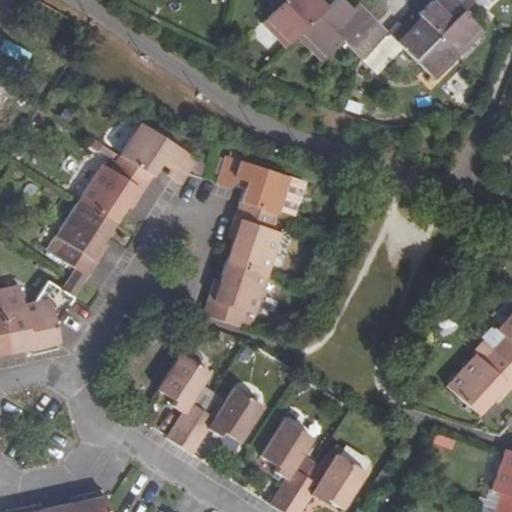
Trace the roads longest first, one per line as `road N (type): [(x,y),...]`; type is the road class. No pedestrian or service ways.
road 1 (residential): [(237,511),(133,444),(91,431)]
road 2 (residential): [(119,294),(185,280),(210,225),(180,212)]
road 3 (residential): [(0,478),(16,486),(68,474),(91,431)]
